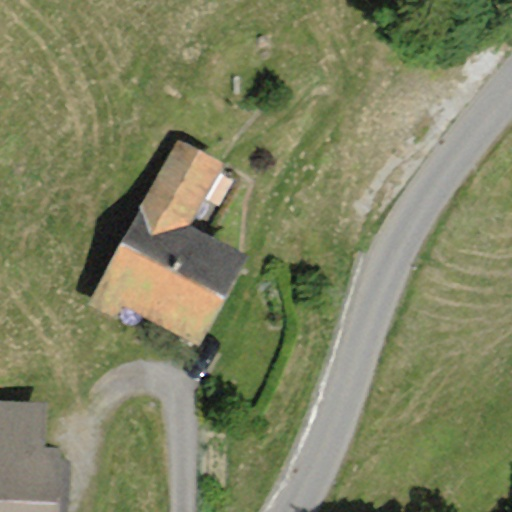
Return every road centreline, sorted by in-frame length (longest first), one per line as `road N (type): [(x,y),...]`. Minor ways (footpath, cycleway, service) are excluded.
road 1 (unclassified): [(293,511),(423,200),(511,89)]
road 2 (track): [(183,511),(179,394),(167,378),(141,377),(116,389)]
